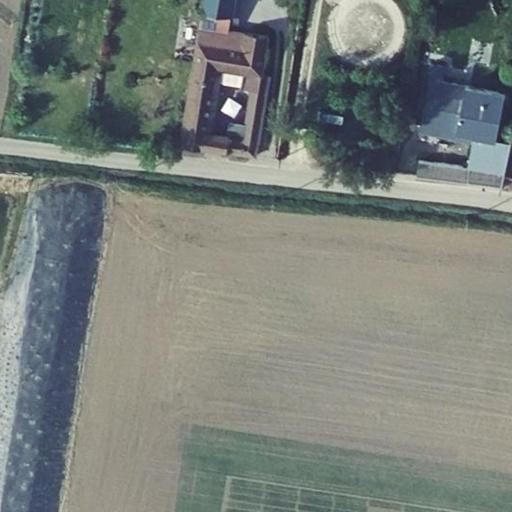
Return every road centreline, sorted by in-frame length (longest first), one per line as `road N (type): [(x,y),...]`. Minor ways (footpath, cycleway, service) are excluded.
road 1 (residential): [(291,179),(0,145)]
road 2 (residential): [(511,203),(291,179)]
road 3 (unclassified): [(322,0),(291,179)]
